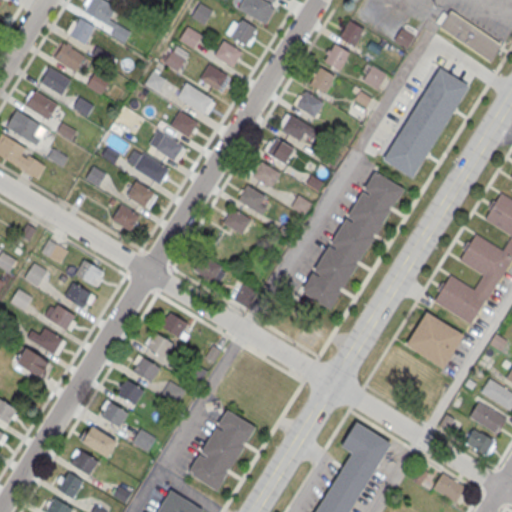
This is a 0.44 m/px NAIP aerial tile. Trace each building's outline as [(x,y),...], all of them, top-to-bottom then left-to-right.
[(88,0),(81,13),(124,38),(128,30),(110,20),(117,8),(103,0),(88,0)] [(206,24),(214,10),(199,2),(191,17),(206,24)] [(503,45),(491,63),(438,26),(450,9),(503,45)] [(225,32),(249,47),(260,29),(236,15),(225,32)] [(96,26),(78,16),(68,35),(85,45),(96,26)] [(355,47),(365,29),(348,20),(338,38),(355,47)] [(193,48),(202,34),(187,25),(179,39),(193,48)] [(395,41),(407,47),(413,36),(401,30),(395,41)] [(233,66),(242,51),(223,39),(214,54),(233,66)] [(62,42),(85,56),(75,71),(53,57),(62,42)] [(323,63),(340,72),(350,52),(332,43),(323,63)] [(178,70),(185,58),(171,49),(163,61),(178,70)] [(218,89),(228,74),(209,63),(200,78),(218,89)] [(48,65),(71,79),(61,94),(39,80),(48,65)] [(336,77),(319,66),(308,85),(325,95),(336,77)] [(364,80),(376,89),(386,76),(373,67),(364,80)] [(469,85),(440,67),(383,159),(412,176),(469,85)] [(101,92),(109,79),(95,70),(87,84),(101,92)] [(158,90),(166,78),(151,70),(144,82),(158,90)] [(203,113),(212,98),(186,81),(176,96),(203,113)] [(35,89),(58,103),(48,118),(26,105),(35,89)] [(314,116),(324,101),(305,90),(296,105),(314,116)] [(17,110),(40,124),(31,139),(8,126),(17,110)] [(189,135),(197,121),(179,111),(171,124),(189,135)] [(319,128),(284,116),(279,129),(314,141),(319,128)] [(71,137),(75,131),(63,123),(59,129),(71,137)] [(0,134),(2,132),(25,146),(21,153),(26,157),(28,153),(45,164),(37,177),(0,153),(0,134)] [(173,159),(183,144),(165,133),(155,148),(173,159)] [(285,163),(294,148),(276,137),(267,152),(285,163)] [(47,156),(62,166),(68,156),(53,147),(47,156)] [(159,183),(169,168),(142,151),(133,166),(159,183)] [(271,186),(280,171),(262,160),(253,175),(271,186)] [(98,186),(106,172),(92,164),(84,178),(98,186)] [(404,188),(330,308),(299,292),(375,170),(404,188)] [(511,170),(511,257),(470,322),(435,300),(450,275),(474,289),(483,273),(460,259),(476,233),(502,250),(511,235),(484,218),(501,191),(511,197),(511,179),(508,177),(511,170)] [(144,206),(153,192),(135,180),(126,195),(144,206)] [(262,214),(267,206),(260,202),(265,195),(247,184),(237,199),(262,214)] [(130,228),(139,215),(121,204),(113,217),(130,228)] [(241,233),(251,218),(233,207),(223,222),(241,233)] [(0,265),(9,271),(16,258),(2,250),(0,253),(0,265)] [(212,280),(222,265),(204,254),(194,269),(212,280)] [(96,286),(102,277),(98,275),(102,270),(83,258),(74,272),(96,286)] [(38,285),(47,269),(33,261),(23,277),(38,285)] [(82,306),(91,292),(73,281),(64,295),(82,306)] [(248,307),(257,292),(243,283),(234,298),(248,307)] [(25,308),(32,296),(18,287),(10,300),(25,308)] [(66,328),(75,314),(57,303),(54,307),(50,305),(43,314),(66,328)] [(426,310),(464,334),(443,367),(405,344),(426,310)] [(179,336),(187,322),(170,311),(161,325),(179,336)] [(53,353),(62,338),(45,327),(40,334),(31,328),(26,336),(53,353)] [(164,356),(173,343),(155,332),(147,345),(164,356)] [(39,377),(49,361),(26,347),(16,362),(39,377)] [(151,381),(160,367),(137,353),(132,362),(136,365),(133,370),(151,381)] [(191,373),(199,380),(206,372),(198,365),(191,373)] [(511,407),(511,392),(489,377),(479,392),(510,412),(511,407)] [(135,403),(143,389),(126,378),(117,392),(135,403)] [(119,426),(128,412),(106,398),(101,407),(105,409),(101,415),(119,426)] [(0,417),(8,422),(16,409),(0,399),(0,417)] [(508,419),(477,403),(468,419),(500,435),(508,419)] [(256,426),(227,408),(188,471),(217,489),(256,426)] [(453,420),(446,414),(439,424),(446,430),(453,420)] [(347,511),(391,441),(357,421),(342,445),(351,451),(313,511),(347,511)] [(107,457),(117,441),(92,425),(82,441),(107,457)] [(147,450),(155,437),(140,427),(132,441),(147,450)] [(495,442),(473,428),(464,442),(486,456),(495,442)] [(89,474),(97,460),(80,449),(71,463),(89,474)] [(84,481),(67,471),(56,491),(73,500),(84,481)] [(442,471),(433,486),(460,503),(466,495),(461,492),(465,486),(442,471)] [(157,511),(172,489),(205,509),(203,511),(157,511)] [(49,511),(69,511),(72,507),(54,496),(46,510),(49,511)]
